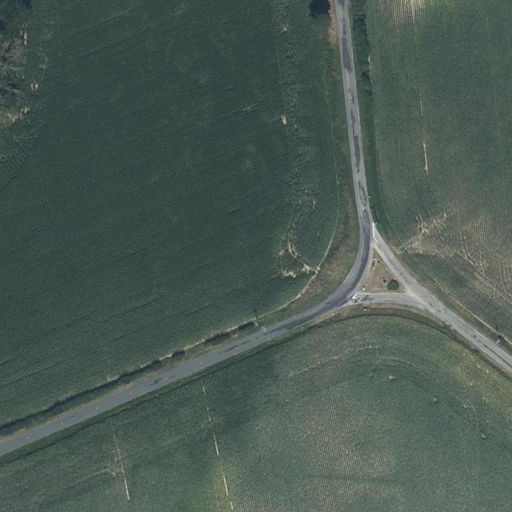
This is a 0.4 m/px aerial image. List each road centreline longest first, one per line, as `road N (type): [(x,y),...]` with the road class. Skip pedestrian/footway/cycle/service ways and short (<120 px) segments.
road 1 (tertiary): [(336,301),(0,451)]
road 2 (tertiary): [(343,0),(368,241)]
